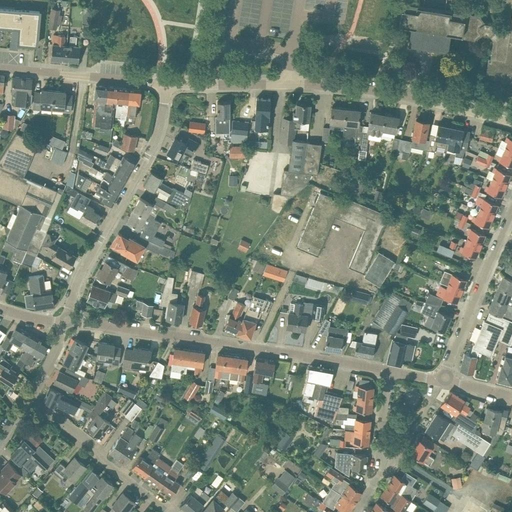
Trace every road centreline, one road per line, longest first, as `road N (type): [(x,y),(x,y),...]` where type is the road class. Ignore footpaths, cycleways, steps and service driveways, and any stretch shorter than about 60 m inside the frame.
road 1 (unclassified): [(166,84),(345,87),(413,95),(511,124)]
road 2 (residential): [(388,372),(63,321)]
road 3 (residential): [(63,321),(147,156),(166,84)]
road 4 (residential): [(442,381),(511,211)]
road 5 (residential): [(167,511),(27,399)]
road 6 (unclassified): [(0,67),(166,84)]
road 7 (residential): [(359,511),(380,475),(388,372)]
